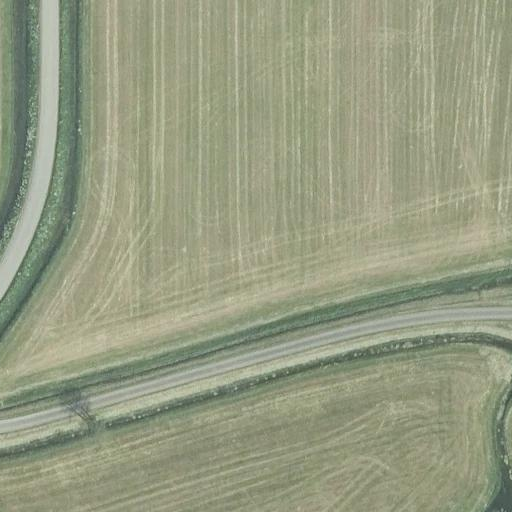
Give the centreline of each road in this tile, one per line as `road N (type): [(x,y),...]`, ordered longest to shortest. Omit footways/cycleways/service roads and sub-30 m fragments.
road 1 (unclassified): [(0,426),(342,332),(511,313)]
road 2 (tertiary): [(0,282),(40,176),(48,0)]
